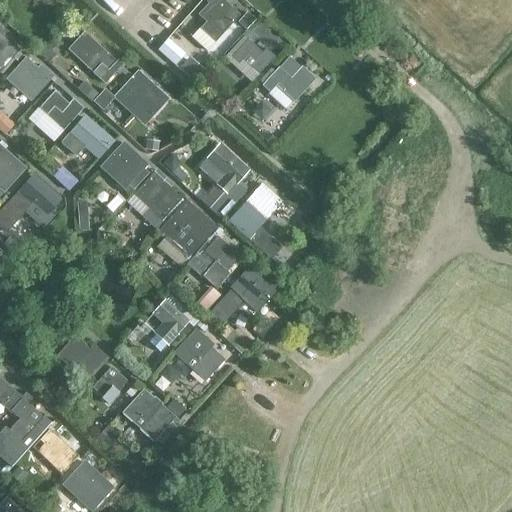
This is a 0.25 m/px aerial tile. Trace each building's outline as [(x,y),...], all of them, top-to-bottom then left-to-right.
[(206,23),(193,38),(207,51),(239,15),(222,0),(213,0),(198,16),(206,23)] [(122,67),(84,32),(67,50),(106,85),(122,67)] [(0,71),(19,51),(0,33),(0,71)] [(248,40),(231,57),(240,66),(244,63),(258,76),(275,57),(266,49),(262,53),(248,40)] [(51,83),(22,57),(3,78),(32,103),(51,83)] [(271,69),(259,82),(269,93),(277,84),(284,91),(283,92),(294,103),(315,80),(301,67),(290,79),(279,67),(274,72),(271,69)] [(169,100),(136,71),(113,98),(104,90),(92,103),(102,112),(113,101),(144,128),(169,100)] [(69,104),(54,91),(38,109),(63,131),(83,108),(73,99),(69,104)] [(0,106),(0,128),(3,133),(14,125),(0,106)] [(99,131),(82,116),(66,134),(95,160),(115,137),(103,126),(99,131)] [(149,167),(122,143),(98,170),(124,193),(128,188),(133,193),(149,175),(144,171),(149,167)] [(250,172),(219,144),(203,161),(221,177),(213,186),(227,198),(250,172)] [(0,196),(26,170),(0,147),(0,196)] [(185,203),(154,173),(133,195),(165,225),(185,203)] [(45,193),(31,180),(24,187),(20,183),(14,191),(17,194),(14,198),(22,205),(30,196),(46,210),(57,199),(48,190),(45,193)] [(282,205),(260,185),(228,220),(255,245),(266,234),(261,229),(282,205)] [(216,226),(188,201),(158,233),(168,242),(174,237),(193,254),(216,226)] [(244,255),(222,231),(199,256),(196,253),(186,264),(216,292),(230,277),(226,274),(244,255)] [(266,283),(249,267),(230,288),(256,313),(280,287),(270,279),(266,283)] [(190,324),(162,300),(135,330),(162,355),(190,324)] [(214,346),(196,330),(174,354),(185,364),(190,358),(197,365),(192,370),(204,382),(224,360),(212,349),(214,346)] [(89,351),(74,337),(56,358),(87,386),(109,360),(94,347),(89,351)] [(170,361),(159,373),(171,384),(181,373),(170,361)] [(124,383),(110,369),(94,388),(101,395),(109,386),(116,392),(124,383)] [(20,399),(0,380),(0,402),(9,411),(20,399)] [(175,419),(143,391),(122,413),(153,444),(175,419)] [(42,418),(20,399),(9,411),(19,420),(9,431),(21,442),(42,418)] [(77,457),(49,430),(32,448),(61,474),(77,457)] [(113,488),(84,462),(63,486),(91,511),(113,488)]
